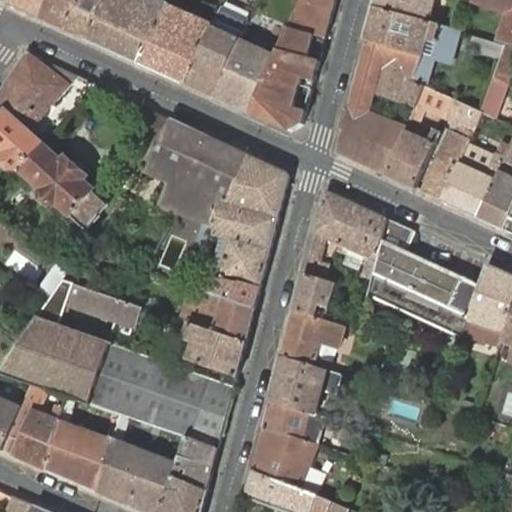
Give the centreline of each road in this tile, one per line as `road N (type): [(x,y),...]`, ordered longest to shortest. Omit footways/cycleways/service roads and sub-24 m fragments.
road 1 (residential): [(313,158),(220,511)]
road 2 (residential): [(313,158),(19,24)]
road 3 (residential): [(511,249),(313,158)]
road 4 (residential): [(354,0),(313,158)]
